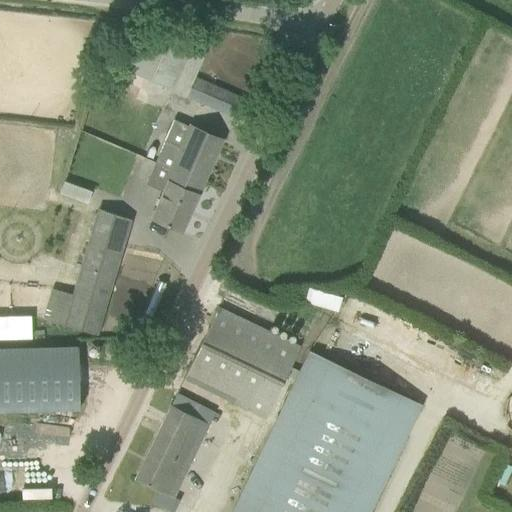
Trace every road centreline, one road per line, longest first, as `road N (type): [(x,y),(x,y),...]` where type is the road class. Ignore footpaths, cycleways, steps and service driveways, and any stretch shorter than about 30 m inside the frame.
road 1 (unclassified): [(82,511),(324,22)]
road 2 (unclassified): [(324,22),(131,0)]
